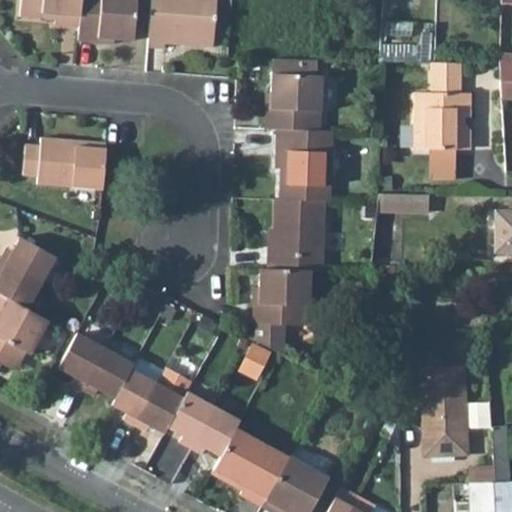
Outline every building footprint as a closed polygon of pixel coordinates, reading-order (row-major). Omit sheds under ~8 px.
[(19,0),(18,16),(41,18),(42,13),(54,14),(54,19),(53,24),(78,25),(79,0),(19,0)] [(79,0),(78,25),(76,40),(97,42),(98,37),(113,38),(132,39),(134,0),(79,0)] [(149,0),(146,46),(163,47),(164,42),(184,43),(184,38),(212,41),(214,0),(149,0)] [(498,62),(499,81),(511,80),(511,53),(498,53),(498,62)] [(270,58),(270,74),(315,75),(315,59),(270,58)] [(412,92),(412,125),(424,126),(423,148),(428,148),(453,149),(468,149),(469,129),(463,123),(454,123),(454,116),(469,117),(469,92),(459,92),(460,62),(431,62),(430,62),(429,92),(412,92)] [(264,108),(263,128),(276,129),(318,130),(320,75),(315,75),(270,74),(269,92),(269,108),(264,108)] [(511,80),(499,81),(499,97),(511,97),(511,80)] [(412,125),(411,148),(423,148),(424,126),(412,125)] [(279,168),(279,199),(323,200),(329,200),(331,130),(318,130),(276,129),(275,144),(280,145),(279,168)] [(23,144),(21,174),(36,175),(35,183),(100,189),(103,148),(76,145),(77,140),(39,137),(38,145),(23,144)] [(428,148),(428,178),(453,179),(453,149),(428,148)] [(99,201),(100,189),(71,187),(70,199),(99,201)] [(377,193),(377,211),(427,212),(427,194),(377,193)] [(266,252),(266,268),(308,269),(321,270),(323,200),(279,199),(273,198),(272,229),(271,253),(266,252)] [(511,210),(494,210),(494,251),(511,250),(511,210)] [(39,281),(54,255),(18,236),(10,250),(4,247),(0,254),(0,259),(4,262),(39,281)] [(0,294),(25,308),(39,281),(4,262),(0,259),(0,294)] [(252,302),(251,323),(254,323),(254,340),(281,353),(282,324),(307,324),(308,269),(266,268),(258,268),(258,287),(257,302),(252,302)] [(0,362),(12,369),(23,351),(27,353),(45,319),(25,308),(0,294),(0,362)] [(73,376),(69,382),(82,388),(85,382),(104,348),(75,332),(73,335),(56,366),(73,376)] [(85,382),(82,388),(93,395),(97,389),(114,398),(130,369),(132,364),(104,348),(85,382)] [(191,381),(165,367),(155,384),(133,425),(145,431),(148,425),(163,433),(166,427),(185,392),(191,381)] [(424,453),(465,452),(464,427),(463,404),(462,367),(421,369),(424,453)] [(114,398),(110,404),(125,412),(122,418),(133,425),(155,384),(130,369),(114,398)] [(185,392),(166,427),(181,435),(178,441),(188,447),(189,447),(193,441),(212,406),(185,392)] [(463,404),(464,427),(490,426),(488,404),(463,404)] [(193,441),(189,447),(200,454),(204,447),(219,456),(234,427),(238,421),(212,406),(193,441)] [(492,465),(493,481),(507,480),(503,425),(490,426),(491,444),(492,465)] [(219,456),(212,468),(243,485),(241,489),(238,494),(260,505),(287,456),(234,427),(219,456)] [(287,456),(260,505),(271,511),(281,511),(283,509),(287,511),(307,511),(327,477),(287,455),(287,456)] [(469,482),(493,481),(492,465),(468,467),(469,482)] [(212,468),(209,472),(241,489),(243,485),(212,468)] [(470,511),(511,511),(511,480),(507,480),(493,481),(469,482),(470,511)] [(333,497),(324,511),(347,511),(350,506),(356,496),(339,486),(333,497)] [(356,496),(350,506),(360,511),(370,511),(374,505),(356,496)]
